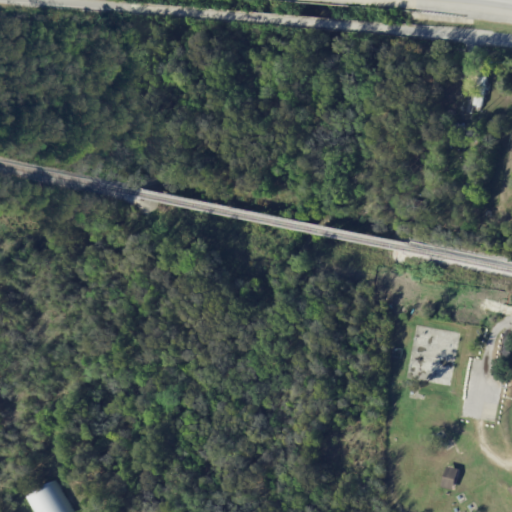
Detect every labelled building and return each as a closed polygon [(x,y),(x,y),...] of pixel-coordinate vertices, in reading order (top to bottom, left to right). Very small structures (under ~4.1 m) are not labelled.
[(490,74),(485,108),(477,106),(482,73),(490,74)] [(467,126),(465,136),(453,134),(455,124),(467,126)] [(410,199),(428,203),(426,211),(408,207),(410,199)] [(455,488),(445,486),(450,465),(461,468),(456,488),(455,488)] [(34,511),(72,511),(56,480),(25,496),(34,511)]
